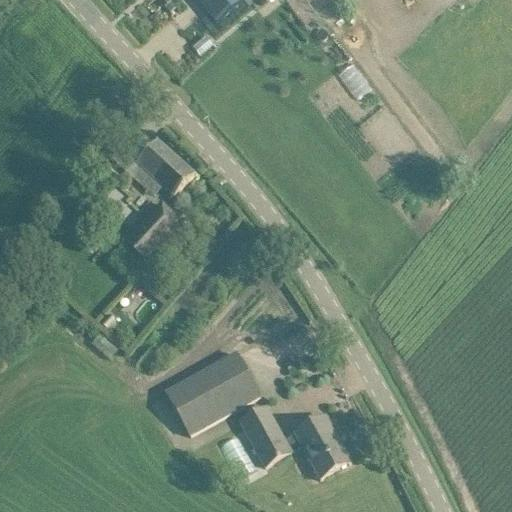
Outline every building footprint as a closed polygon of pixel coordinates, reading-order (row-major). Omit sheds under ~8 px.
[(208,16),(216,26),(247,0),(206,0),(215,10),(208,16)] [(304,0),(271,0),(275,11),(304,1),(304,0)] [(200,30),(191,39),(208,56),(217,47),(200,30)] [(338,80),(344,99),(362,94),(356,74),(338,80)] [(157,144),(137,166),(175,200),(195,178),(157,144)] [(187,227),(163,206),(127,245),(150,267),(187,227)] [(261,400),(237,357),(167,396),(191,439),(261,400)] [(509,458),(511,454),(511,410),(510,413),(501,427),(473,452),(463,467),(478,485),(509,458)] [(285,443),(267,411),(240,425),(267,473),(293,459),(292,457),(301,452),(319,483),(351,466),(339,444),(336,445),(323,421),(295,437),(285,443)] [(241,484),(259,477),(246,444),(228,451),(241,484)] [(492,511),(508,511),(511,508),(511,469),(482,503),(492,511)]
